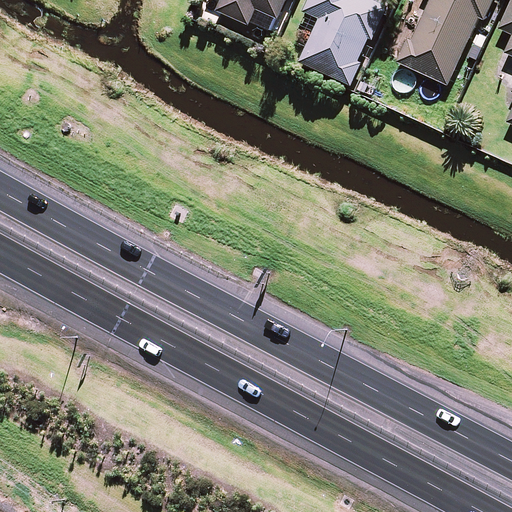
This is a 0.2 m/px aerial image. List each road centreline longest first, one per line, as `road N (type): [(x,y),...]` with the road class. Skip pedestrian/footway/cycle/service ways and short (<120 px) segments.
road 1 (motorway): [(0,190),(511,460)]
road 2 (motorway): [(479,511),(0,248)]
